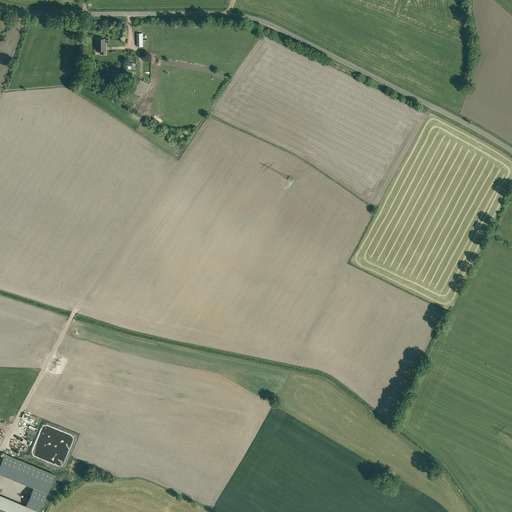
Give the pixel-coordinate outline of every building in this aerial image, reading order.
[(101,54),(105,54),(105,45),(104,45),(104,39),(95,39),(96,50),(101,50),(101,54)] [(141,97),(149,84),(134,75),(126,88),(141,97)] [(30,435),(29,440),(34,441),(36,434),(30,432),(31,428),(25,427),(23,433),(30,435)] [(33,444),(23,441),(21,445),(20,444),(19,447),(30,451),(33,444)] [(0,511),(38,511),(39,511),(26,506),(0,495),(0,511)]
